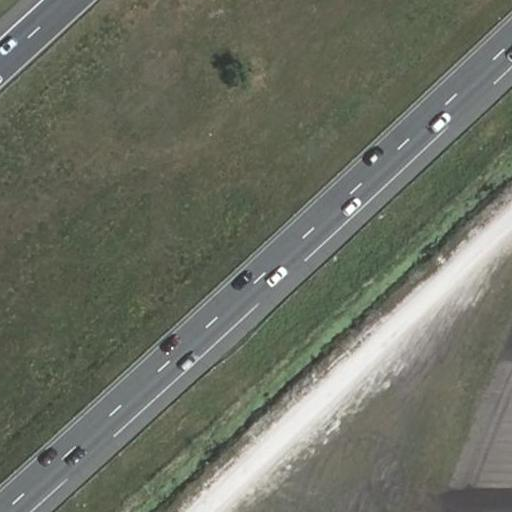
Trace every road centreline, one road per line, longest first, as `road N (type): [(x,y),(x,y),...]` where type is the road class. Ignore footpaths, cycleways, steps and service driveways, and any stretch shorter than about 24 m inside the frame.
road 1 (motorway): [(27,511),(198,367),(511,54)]
road 2 (track): [(213,511),(511,228)]
